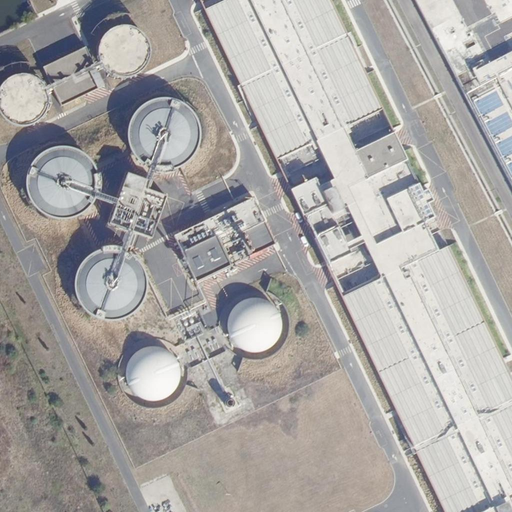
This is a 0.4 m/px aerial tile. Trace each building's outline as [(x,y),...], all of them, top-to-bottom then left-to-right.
[(0,57),(0,120),(7,130),(22,132),(43,126),(61,114),(69,103),(76,99),(77,99),(93,88),(95,76),(102,87),(110,88),(147,78),(157,71),(169,55),(172,53),(173,52),(176,28),(170,9),(158,0),(119,0),(99,6),(84,15),(82,33),(86,49),(42,62),(29,43),(28,53),(17,51),(16,53),(0,57)] [(511,511),(511,379),(332,0),(202,0),(444,511),(511,511)] [(511,0),(414,0),(441,49),(471,32),(486,61),(454,77),(468,103),(469,106),(470,108),(511,188),(511,0)] [(471,32),(441,49),(443,54),(442,55),(454,77),(486,61),(471,32)] [(237,397),(226,400),(227,407),(238,405),(237,397)]
